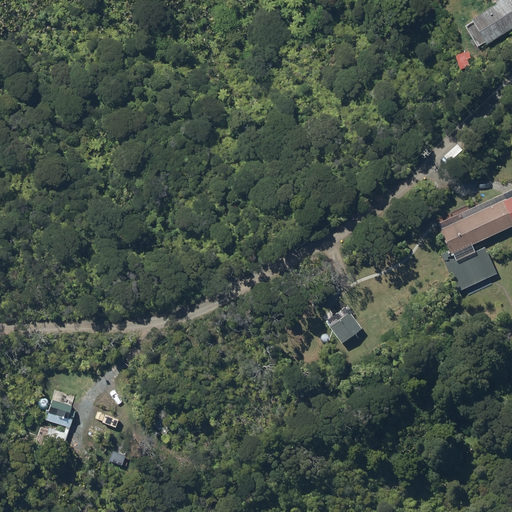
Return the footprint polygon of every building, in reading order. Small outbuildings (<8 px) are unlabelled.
[(471,21),(487,45),(511,29),(511,0),(500,0),(495,3),(496,5),(471,21)] [(455,56),(460,70),(473,67),(468,52),(455,56)] [(439,253),(457,290),(496,272),(484,246),(474,250),(470,243),(511,223),(511,212),(505,197),(438,227),(448,248),(439,253)] [(324,320),(340,341),(360,327),(344,305),(324,320)] [(44,419),(68,427),(72,414),(68,412),(71,404),(50,398),(44,419)] [(90,424),(103,429),(106,421),(112,423),(115,414),(109,412),(108,414),(96,409),(90,424)] [(44,437),(64,443),(67,433),(48,427),(44,437)]
